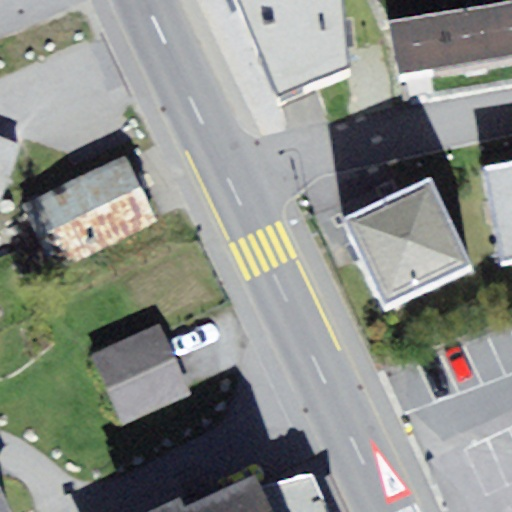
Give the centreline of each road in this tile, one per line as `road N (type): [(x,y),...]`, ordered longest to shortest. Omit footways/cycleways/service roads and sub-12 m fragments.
road 1 (primary): [(385,511),(234,191)]
road 2 (residential): [(234,191),(314,153),(511,113)]
road 3 (primary): [(234,191),(145,0)]
